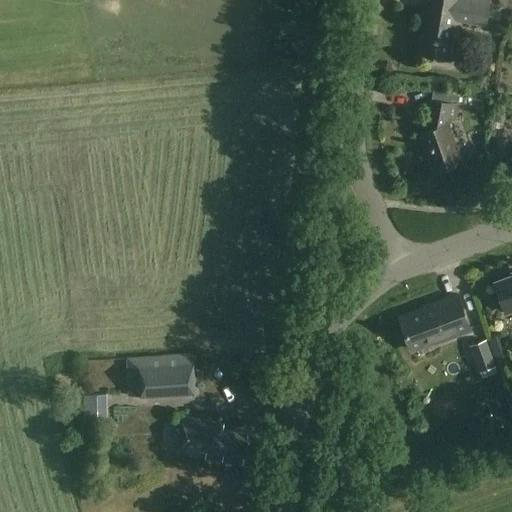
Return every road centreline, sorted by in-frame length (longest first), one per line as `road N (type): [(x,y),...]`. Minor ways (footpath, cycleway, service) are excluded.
road 1 (unclassified): [(287,511),(319,338),(396,261)]
road 2 (unclassified): [(396,261),(360,191),(345,120),(366,0)]
road 3 (residential): [(396,261),(511,224)]
